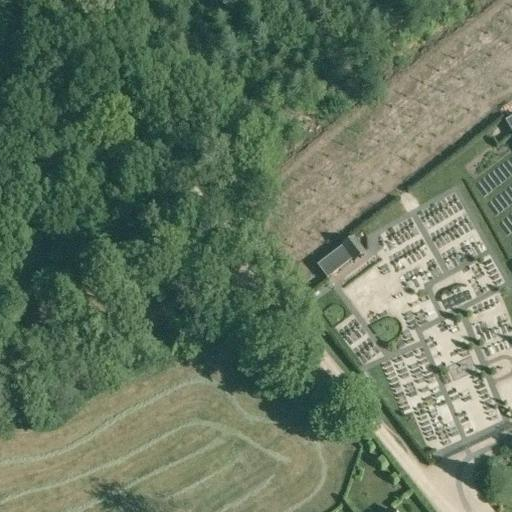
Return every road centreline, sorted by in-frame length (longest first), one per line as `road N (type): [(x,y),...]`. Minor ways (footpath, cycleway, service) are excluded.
road 1 (track): [(257,269),(49,0)]
road 2 (track): [(257,269),(511,61)]
road 3 (track): [(444,511),(257,269)]
